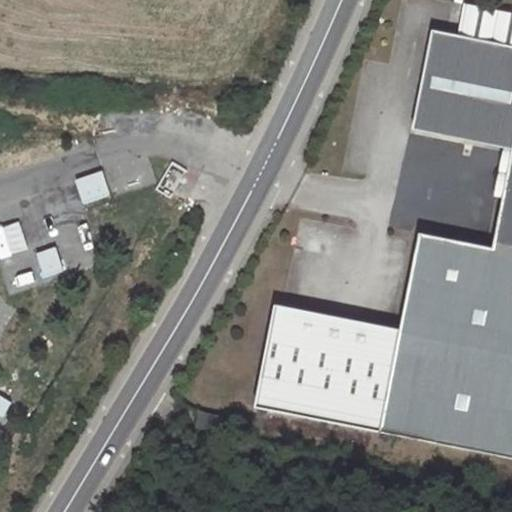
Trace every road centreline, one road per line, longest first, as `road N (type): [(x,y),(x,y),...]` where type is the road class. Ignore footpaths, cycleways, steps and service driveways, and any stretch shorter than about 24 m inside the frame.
road 1 (tertiary): [(263,169),(63,511)]
road 2 (unclassified): [(263,169),(186,129),(0,104)]
road 3 (tertiary): [(340,0),(263,169)]
